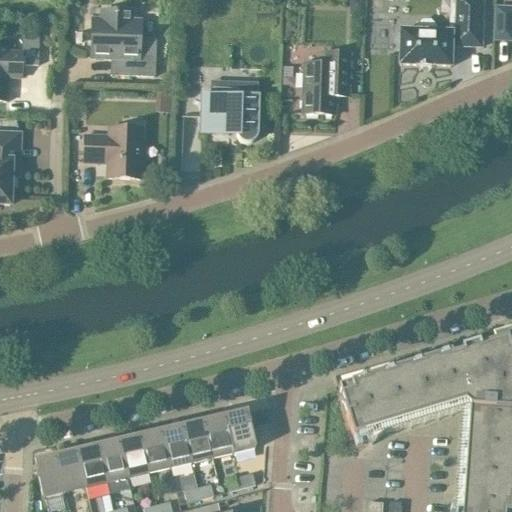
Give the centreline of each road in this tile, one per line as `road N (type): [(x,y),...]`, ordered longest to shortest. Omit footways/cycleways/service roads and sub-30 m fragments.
road 1 (residential): [(511,78),(240,191),(0,248)]
road 2 (residential): [(17,396),(205,351),(511,245)]
road 3 (residential): [(16,431),(288,365)]
road 4 (residential): [(288,365),(511,298)]
road 5 (residential): [(288,365),(277,511)]
